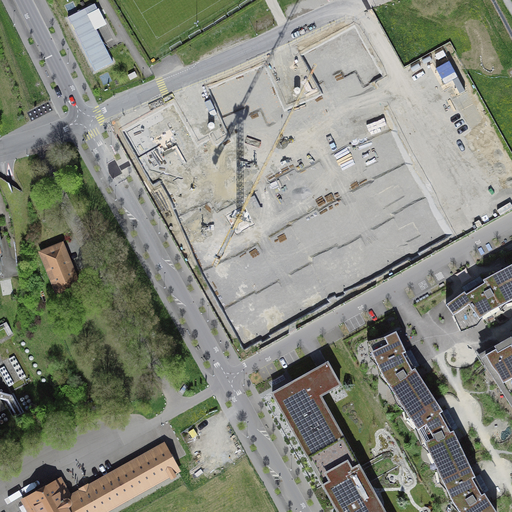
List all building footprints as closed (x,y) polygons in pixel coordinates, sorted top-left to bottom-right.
[(95,3),(68,17),(95,70),(113,61),(90,16),(99,11),(95,3)] [(353,29),(305,56),(330,102),(379,75),(353,29)] [(263,68),(212,89),(233,138),(284,116),(263,68)] [(172,106),(126,132),(153,180),(199,155),(172,106)] [(348,134),(366,177),(402,162),(383,119),(348,134)] [(262,181),(284,220),(318,202),(297,162),(262,181)] [(366,177),(387,215),(421,196),(402,162),(366,177)] [(177,210),(197,256),(233,241),(213,195),(177,210)] [(387,215),(409,254),(443,236),(421,196),(387,215)] [(284,220),(304,257),(340,242),(318,202),(284,220)] [(200,265),(221,302),(255,283),(236,250),(233,241),(197,256),(200,265)] [(304,257),(322,298),(358,283),(340,242),(304,257)] [(61,246),(43,253),(52,276),(46,279),(50,288),(56,286),(60,296),(79,288),(70,267),(61,246)] [(511,298),(511,271),(509,265),(483,278),(484,281),(482,282),(466,293),(464,290),(445,304),(453,316),(455,315),(464,329),(489,311),(511,298)] [(221,302),(245,346),(279,327),(255,283),(221,302)] [(406,410),(431,394),(415,369),(414,369),(410,361),(405,353),(406,352),(396,332),(384,337),(385,339),(370,346),(384,375),(406,410)] [(511,346),(511,345),(498,352),(496,349),(485,355),(491,366),(498,375),(507,390),(511,396),(511,346)] [(340,385),(328,363),(322,366),(272,394),(338,511),(385,511),(382,507),(380,508),(369,489),(372,488),(320,396),(340,385)] [(0,411),(5,408),(0,399),(0,398),(8,400),(16,415),(21,413),(11,396),(0,392),(0,411)] [(443,412),(431,394),(406,410),(423,435),(440,471),(466,458),(453,431),(447,422),(442,412),(443,412)] [(102,511),(178,470),(163,445),(89,486),(88,484),(79,489),(80,491),(71,497),(62,481),(23,502),(28,511),(102,511)] [(475,477),(466,458),(440,471),(453,499),(461,511),(496,511),(497,511),(484,493),(479,485),(475,477)]
